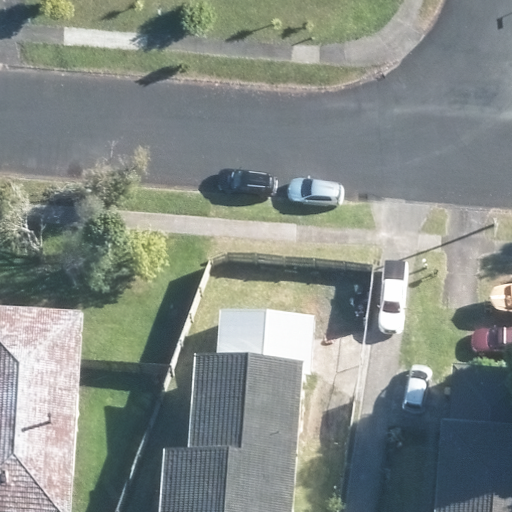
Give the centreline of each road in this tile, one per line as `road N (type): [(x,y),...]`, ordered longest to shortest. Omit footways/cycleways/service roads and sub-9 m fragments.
road 1 (residential): [(0,117),(495,144)]
road 2 (residential): [(505,0),(495,144)]
